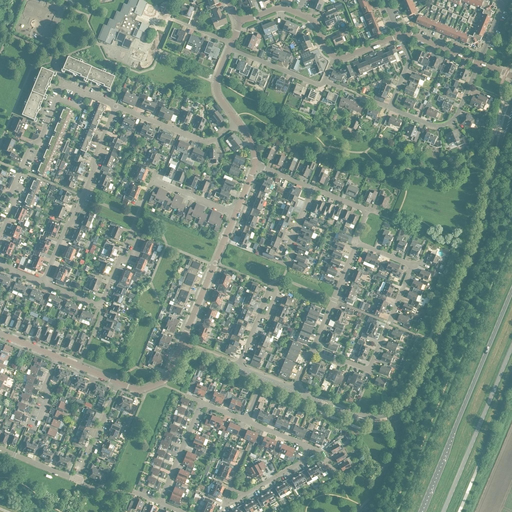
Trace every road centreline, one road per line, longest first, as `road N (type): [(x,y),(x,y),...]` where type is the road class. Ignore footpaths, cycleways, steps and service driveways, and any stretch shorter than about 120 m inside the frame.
road 1 (tertiary): [(507,126),(479,238),(415,396)]
road 2 (primary): [(511,287),(419,511)]
road 3 (residential): [(311,351),(370,371),(412,264),(355,243)]
road 4 (residential): [(115,105),(62,84),(42,135),(29,141),(0,239)]
road 5 (residential): [(232,211),(151,179),(99,306)]
road 6 (residential): [(42,284),(115,105)]
road 7 (primary): [(443,511),(511,344)]
road 8 (residential): [(160,502),(201,400),(243,418)]
road 9 (residential): [(232,211),(181,343)]
road 10 (residential): [(236,122),(214,140),(199,140),(115,105)]
road 11 (residential): [(479,62),(449,123),(389,107)]
